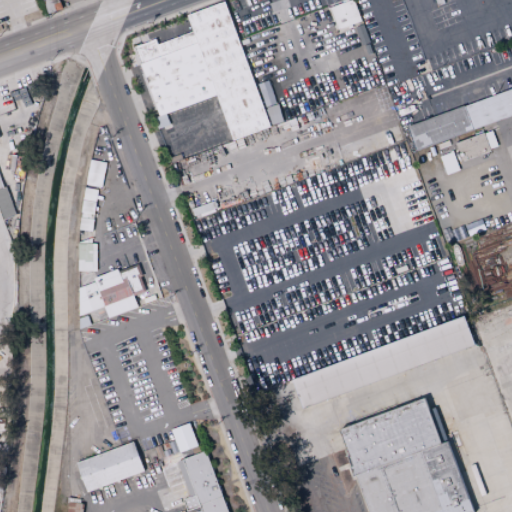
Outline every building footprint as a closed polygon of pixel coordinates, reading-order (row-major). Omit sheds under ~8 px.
[(58,0),(61,9),(47,14),(41,0),(58,0)] [(329,7),(346,0),(352,0),(361,21),(337,30),(329,7)] [(232,140),(215,95),(196,42),(192,31),(186,15),(223,1),(224,3),(237,40),(270,126),(232,140)] [(139,63),(133,46),(155,38),(157,44),(192,31),(196,42),(139,63)] [(139,63),(196,42),(215,95),(165,113),(159,116),(139,63)] [(464,106),(511,87),(511,115),(472,129),(464,106)] [(406,126),(460,106),(463,105),(464,106),(472,129),(415,151),(406,126)] [(165,113),(170,125),(158,130),(153,118),(159,116),(165,113)] [(483,133),(491,130),(497,146),(489,149),(483,133)] [(454,143),(483,132),(483,133),(489,149),(490,151),(460,162),(454,143)] [(439,156),(452,152),(459,170),(446,175),(439,156)] [(85,184),(90,160),(106,163),(101,187),(85,184)] [(0,217),(0,189),(3,188),(5,187),(15,215),(1,220),(0,217)] [(82,200),(84,187),(97,190),(95,202),(82,200)] [(80,212),(82,200),(95,202),(93,214),(80,212)] [(80,217),(93,219),(91,232),(78,230),(80,217)] [(77,271),(77,243),(96,243),(96,271),(77,271)] [(245,250),(259,244),(271,274),(257,279),(245,250)] [(78,316),(78,288),(94,282),(92,278),(116,269),(117,271),(137,264),(142,276),(139,277),(145,291),(133,296),(137,307),(108,318),(103,307),(78,316)] [(291,379),(301,408),(474,346),(464,317),(291,379)] [(338,430),(347,455),(344,456),(349,467),(352,478),(355,477),(420,453),(441,445),(441,444),(424,398),(338,430)] [(170,430),(177,453),(196,447),(189,424),(170,430)] [(132,442),(144,472),(86,493),(75,463),(120,446),(132,442)] [(441,444),(447,442),(473,511),(442,511),(420,453),(441,445),(441,444)] [(181,460),(204,451),(218,487),(227,511),(199,511),(198,508),(186,511),(181,500),(194,495),(181,460)] [(355,477),(368,511),(442,511),(420,453),(355,477)] [(64,511),(79,511),(80,503),(66,502),(64,511)]
